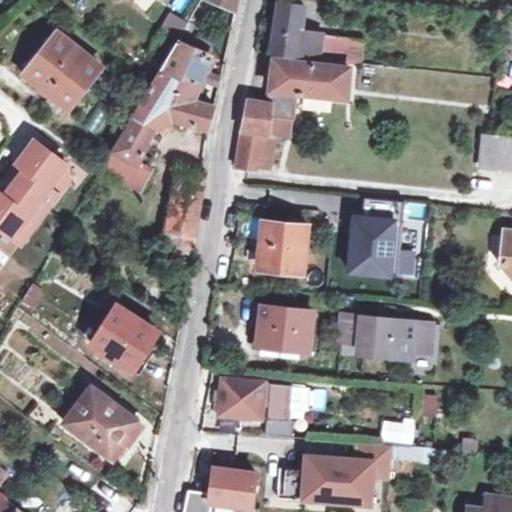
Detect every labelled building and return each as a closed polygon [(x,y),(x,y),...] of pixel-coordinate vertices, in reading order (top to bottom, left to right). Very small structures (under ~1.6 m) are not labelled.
[(230,6),(214,0),(203,0),(199,8),(224,18),(230,6)] [(214,0),(230,6),(238,10),(240,0),(214,0)] [(278,54),(351,62),(360,63),(363,40),(302,31),(305,5),(280,2),(273,53),(278,54)] [(163,32),(179,42),(185,31),(190,23),(174,14),(163,32)] [(185,31),(179,42),(210,54),(216,43),(185,31)] [(70,109),(103,66),(59,32),(27,74),(70,109)] [(210,54),(179,42),(168,62),(152,88),(177,95),(196,100),(204,80),(207,72),(214,55),(210,54)] [(270,116),(294,119),(295,119),(298,90),(347,95),(351,66),(277,58),(271,104),(248,99),(239,140),(235,165),(255,168),(256,161),(272,163),(276,134),(268,132),(270,116)] [(207,72),(204,80),(220,86),(222,77),(207,72)] [(215,105),(196,100),(177,95),(152,88),(136,114),(103,169),(142,188),(153,168),(142,163),(153,131),(171,118),(208,128),(215,105)] [(268,132),(276,134),(291,135),(294,119),(270,116),(268,132)] [(511,137),(484,135),(481,165),(511,167),(511,137)] [(18,185),(49,208),(69,182),(69,165),(37,141),(19,165),(28,171),(18,185)] [(448,178),(469,181),(470,169),(449,167),(448,178)] [(179,172),(175,194),(165,258),(191,262),(206,175),(179,172)] [(8,198),(0,191),(0,227),(23,244),(49,208),(18,185),(8,198)] [(363,210),(350,209),(343,267),(394,272),(401,201),(364,197),(363,210)] [(259,266),(302,270),(307,226),(262,221),(259,266)] [(511,230),(507,230),(506,251),(501,250),(500,257),(511,269),(511,230)] [(0,284),(1,283),(3,285),(0,289),(0,291),(9,300),(14,293),(18,297),(30,281),(0,256),(0,284)] [(33,307),(45,290),(34,283),(23,301),(33,307)] [(134,369),(159,330),(118,304),(93,344),(134,369)] [(263,306),(259,342),(308,348),(312,312),(263,306)] [(379,306),(378,316),(395,318),(397,308),(379,306)] [(395,318),(378,316),(361,315),(344,313),(341,342),(359,344),(358,346),(391,349),(391,355),(413,357),(414,353),(417,320),(395,318)] [(430,322),(417,320),(414,353),(427,354),(430,322)] [(308,348),(259,342),(258,348),(307,354),(308,348)] [(259,418),(260,416),(265,416),(264,434),(290,435),(292,419),(287,418),(291,384),(263,382),(263,380),(221,376),(218,414),(259,418)] [(116,459),(141,425),(93,388),(67,421),(116,459)] [(412,440),(414,417),(404,416),(403,422),(385,421),(383,438),(412,440)] [(305,468),(305,477),(326,479),(324,499),(371,502),(373,478),(390,480),(393,443),(357,441),(356,457),(306,455),(305,468)] [(210,490),(189,488),(185,511),(209,511),(211,499),(252,505),(256,470),(215,465),(210,490)] [(305,477),(305,468),(285,467),(284,487),(278,486),(278,496),(303,498),(305,477)] [(303,498),(324,499),(326,479),(305,477),(303,498)] [(486,508),(511,510),(511,497),(487,495),(486,508)] [(21,511),(8,501),(0,510),(0,511),(21,511)]
